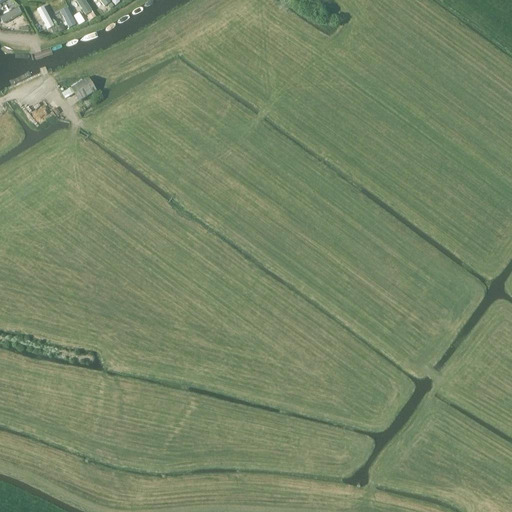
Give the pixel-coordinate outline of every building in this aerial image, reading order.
[(74,0),(87,14),(93,8),(86,0),(74,0)] [(48,29),(55,25),(44,5),(37,9),(48,29)] [(0,17),(2,22),(22,13),(19,6),(0,14),(0,17)] [(60,10),(68,27),(76,23),(68,6),(60,10)] [(82,13),(75,17),(80,24),(86,20),(82,13)] [(79,102),(88,96),(97,91),(88,77),(70,88),(71,88),(62,94),(65,99),(74,95),(79,102)]
